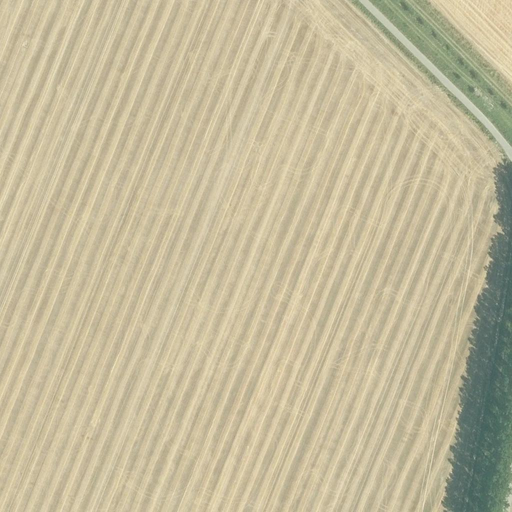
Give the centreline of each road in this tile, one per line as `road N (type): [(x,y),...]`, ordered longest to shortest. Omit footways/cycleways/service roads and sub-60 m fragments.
road 1 (unclassified): [(511,156),(359,0)]
road 2 (track): [(474,511),(511,303)]
road 3 (track): [(511,100),(411,0)]
